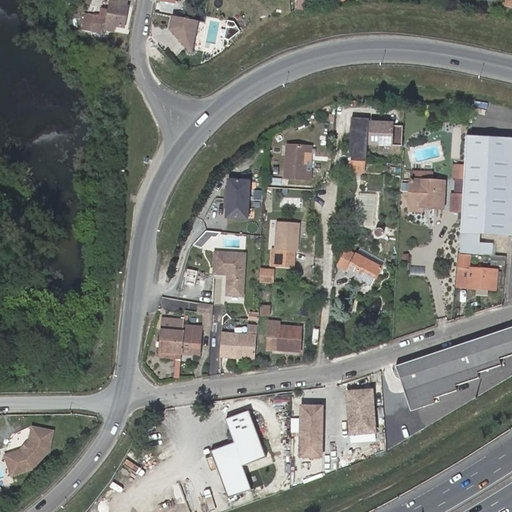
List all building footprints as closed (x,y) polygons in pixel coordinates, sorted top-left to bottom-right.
[(108,24),(116,26),(125,28),(128,6),(125,5),(125,0),(111,0),(110,9),(104,8),(103,15),(93,13),(92,21),(104,24),(108,24)] [(172,15),(168,40),(196,44),(200,19),(172,15)] [(104,24),(92,21),(90,31),(103,34),(104,24)] [(237,36),(240,23),(229,21),(227,34),(237,36)] [(346,161),(363,162),(366,119),(348,117),(346,161)] [(459,211),(458,234),(480,235),(511,237),(511,298),(511,301),(511,138),(469,137),(467,174),(462,174),(462,178),(461,194),(459,211)] [(307,171),(309,148),(302,147),(288,146),(286,179),(301,180),(312,181),(313,171),(307,171)] [(363,175),(363,162),(346,161),(345,173),(363,175)] [(462,174),(463,164),(454,164),(454,177),(462,178),(462,174)] [(422,207),(443,208),(444,183),(425,182),(425,176),(412,175),(411,181),(410,201),(422,202),(422,207)] [(248,219),(250,183),(230,182),(228,218),(248,219)] [(376,192),(357,190),(355,222),(373,223),(376,192)] [(422,211),(422,207),(422,202),(410,201),(410,211),(422,211)] [(296,253),(298,224),(281,225),(278,252),(275,252),(274,263),(295,264),(296,253)] [(385,228),(384,227),(381,227),(379,227),(377,229),(376,231),(377,233),(378,235),(380,237),(382,237),(384,236),(386,235),(387,233),(387,230),(385,228)] [(458,234),(457,242),(479,245),(480,235),(458,234)] [(479,245),(457,242),(456,254),(493,256),(494,246),(479,245)] [(380,267),(357,253),(358,252),(346,245),(338,259),(350,265),(348,269),(357,274),(356,276),(371,284),(380,267)] [(247,254),(215,252),(214,277),(226,277),(226,298),(245,299),(247,254)] [(458,256),(457,288),(497,291),(498,272),(471,270),(472,257),(458,256)] [(261,275),(261,285),(273,285),(273,275),(261,275)] [(213,326),(215,303),(200,302),(199,312),(206,313),(204,325),(213,326)] [(261,307),(261,318),(270,318),(271,308),(261,307)] [(168,331),(163,330),(162,350),(162,356),(183,357),(183,352),(199,353),(201,327),(185,325),(186,319),(168,318),(168,325),(168,331)] [(270,322),(268,352),(298,354),(300,329),(280,328),(280,323),(270,322)] [(219,356),(256,358),(259,325),(250,324),(249,335),(221,334),(219,356)] [(511,330),(402,368),(418,413),(442,406),(441,401),(464,392),(462,387),(487,380),(485,374),(508,366),(506,361),(511,359),(511,330)] [(370,391),(345,393),(348,435),(373,433),(370,391)] [(302,406),(301,462),(324,462),(325,407),(302,406)] [(206,458),(224,505),(247,496),(238,472),(262,463),(245,414),(221,423),(230,449),(206,458)] [(57,432),(37,428),(34,442),(26,451),(10,457),(16,476),(37,468),(53,451),(57,432)]
